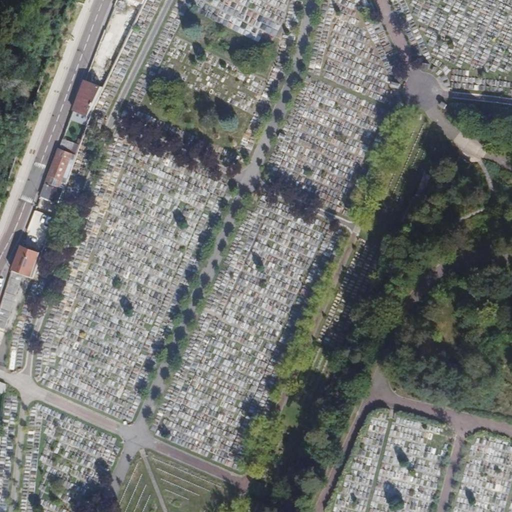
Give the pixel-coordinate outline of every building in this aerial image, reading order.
[(81,82),(69,112),(85,118),(99,89),(81,82)] [(63,151),(74,155),(78,144),(67,139),(63,151)] [(43,183),(62,190),(74,155),(63,151),(56,149),(43,183)] [(43,183),(34,206),(54,213),(62,190),(43,183)] [(21,245),(12,269),(31,276),(40,252),(21,245)] [(13,310),(14,295),(5,294),(3,309),(13,310)]
